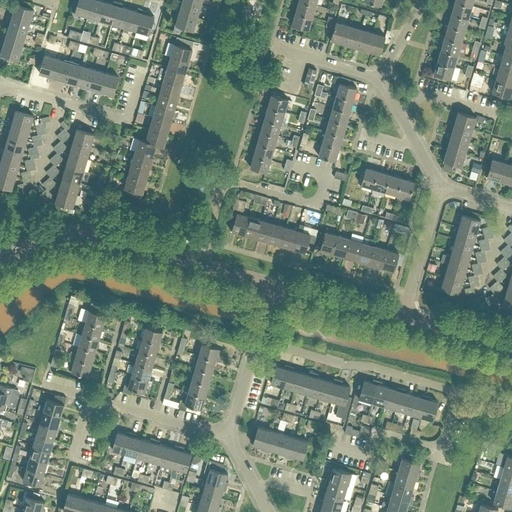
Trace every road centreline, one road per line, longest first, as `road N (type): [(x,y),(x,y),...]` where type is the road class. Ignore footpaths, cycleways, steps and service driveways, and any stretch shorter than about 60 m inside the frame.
road 1 (residential): [(328,445),(363,454),(380,431),(437,444),(456,392),(257,339)]
road 2 (residential): [(199,265),(224,180),(316,203),(325,177),(292,166)]
road 3 (tertiary): [(0,264),(77,236),(199,265)]
road 4 (residential): [(226,437),(91,397)]
road 5 (residential): [(402,317),(440,186)]
road 6 (tertiary): [(402,317),(272,284)]
road 7 (residential): [(60,101),(127,121),(143,66)]
